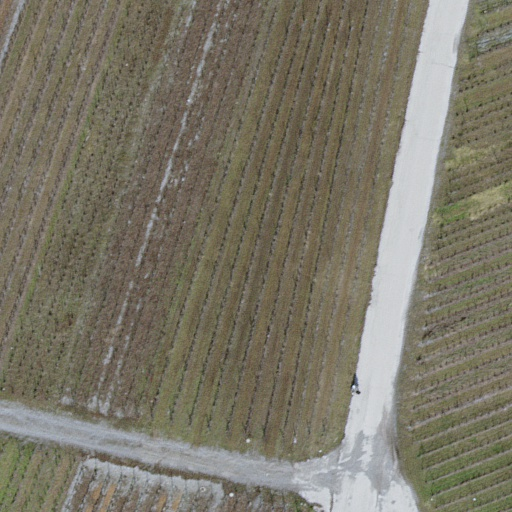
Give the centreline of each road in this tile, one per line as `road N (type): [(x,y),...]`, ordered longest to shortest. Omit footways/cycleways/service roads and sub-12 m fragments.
road 1 (residential): [(477,0),(368,511)]
road 2 (track): [(0,426),(369,504),(373,511)]
